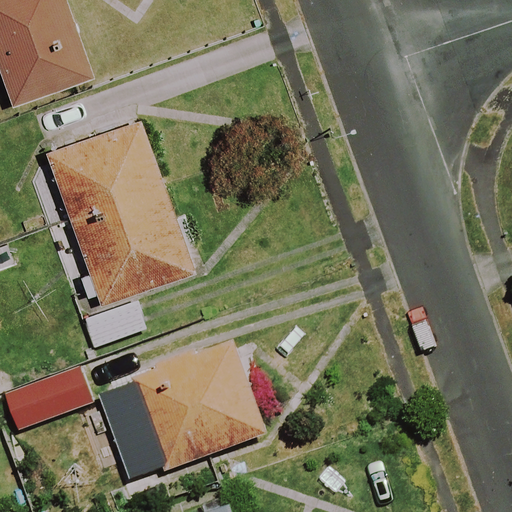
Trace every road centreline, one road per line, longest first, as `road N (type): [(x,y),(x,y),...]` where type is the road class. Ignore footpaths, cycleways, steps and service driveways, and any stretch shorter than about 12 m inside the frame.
road 1 (residential): [(511,473),(373,71)]
road 2 (residential): [(511,16),(373,71)]
